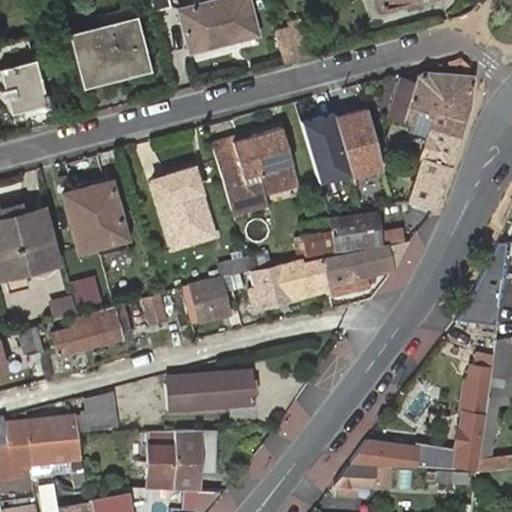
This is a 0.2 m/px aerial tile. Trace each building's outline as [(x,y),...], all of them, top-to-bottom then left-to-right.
[(152,0),(156,12),(173,7),(171,0),(152,0)] [(192,50),(259,32),(249,0),(221,0),(181,11),(192,50)] [(416,0),(381,0),(384,8),(416,0)] [(286,62),(312,55),(302,21),(292,23),(293,26),(277,30),(286,62)] [(84,72),(142,58),(132,24),(75,39),(84,72)] [(44,100),(28,35),(0,42),(0,75),(2,85),(0,85),(0,95),(0,96),(5,95),(9,109),(44,100)] [(467,105),(471,75),(424,71),(417,76),(416,81),(404,80),(396,87),(390,121),(419,125),(421,108),(432,110),(432,115),(439,117),(435,128),(407,200),(432,209),(434,206),(467,105)] [(364,102),(334,111),(351,175),(381,167),(364,102)] [(421,108),(419,125),(435,128),(439,117),(432,115),(432,110),(421,108)] [(329,109),(299,117),(316,182),(347,174),(329,109)] [(238,140),(211,148),(231,210),(264,201),(264,198),(262,189),(295,180),(280,128),(246,138),(248,143),(239,146),(238,140)] [(246,138),(238,140),(239,146),(248,143),(246,138)] [(150,182),(171,249),(213,237),(191,169),(150,182)] [(262,189),(264,198),(297,188),(295,180),(262,189)] [(124,239),(108,182),(63,195),(78,251),(124,239)] [(264,201),(231,210),(234,219),(266,209),(264,201)] [(5,221),(25,216),(22,205),(1,210),(5,221)] [(370,209),(328,216),(338,248),(376,242),(374,231),(370,209)] [(29,268),(54,262),(41,211),(25,216),(5,221),(0,222),(0,271),(1,276),(4,275),(10,294),(34,287),(29,268)] [(338,248),(328,216),(301,221),(307,253),(338,248)] [(376,242),(377,247),(406,241),(403,225),(374,231),(376,242)] [(389,269),(410,240),(406,241),(377,247),(320,259),(326,284),(330,299),(369,290),(365,275),(389,269)] [(456,317),(455,320),(495,325),(505,245),(495,245),(456,317)] [(326,284),(320,259),(253,273),(254,281),(255,285),(247,288),(252,303),(290,295),(292,292),(326,284)] [(90,273),(66,279),(73,305),(97,299),(90,273)] [(227,274),(219,276),(222,288),(230,286),(227,274)] [(188,284),(180,286),(187,316),(227,305),(222,288),(219,276),(188,284)] [(156,290),(138,295),(145,322),(164,317),(156,290)] [(68,294),(46,296),(47,313),(69,311),(68,294)] [(57,352),(130,332),(123,304),(49,324),(57,352)] [(26,355),(43,351),(35,325),(18,330),(26,355)] [(511,357),(511,335),(493,340),(487,387),(486,394),(505,393),(508,393),(511,357)] [(254,371),(221,372),(221,380),(167,382),(169,409),(255,405),(254,371)] [(221,372),(167,374),(167,382),(221,380),(221,372)] [(458,387),(458,405),(461,405),(482,404),(485,404),(485,403),(486,394),(487,387),(458,387)] [(88,414),(115,411),(113,391),(84,399),(88,414)] [(485,404),(493,403),(505,402),(505,393),(486,394),(485,403),(485,404)] [(478,459),(491,457),(491,447),(489,447),(493,403),(485,404),(478,459)] [(482,404),(461,405),(458,427),(455,427),(453,443),(437,444),(437,446),(430,446),(364,439),(348,460),(429,463),(429,465),(440,466),(455,467),(455,462),(475,464),(482,404)] [(88,414),(75,415),(78,431),(117,427),(115,411),(88,414)] [(0,443),(6,443),(8,443),(3,422),(2,416),(0,415),(0,443)] [(78,431),(75,415),(3,422),(8,443),(79,438),(79,436),(78,431)] [(197,490),(199,430),(147,433),(145,488),(184,490),(197,490)] [(8,443),(6,443),(10,475),(25,474),(23,464),(53,461),(55,471),(84,469),(79,438),(8,443)] [(511,454),(478,459),(476,470),(511,465),(511,454)] [(343,466),(330,483),(335,483),(334,490),(357,490),(357,484),(389,486),(390,468),(343,466)] [(130,511),(126,487),(87,486),(91,505),(91,511),(130,511)] [(192,511),(205,511),(222,491),(197,490),(184,490),(183,511),(192,511)] [(54,491),(40,494),(42,511),(51,511),(58,511),(54,491)] [(36,511),(35,502),(1,508),(1,511),(36,511)] [(317,502),(309,511),(336,511),(337,504),(317,502)]
